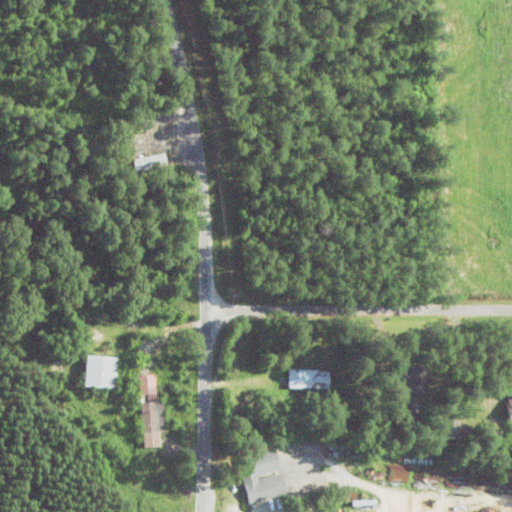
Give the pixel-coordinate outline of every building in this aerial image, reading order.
[(151,167),(149,153),(116,158),(119,172),(151,167)] [(142,336),(131,336),(131,357),(142,357),(142,336)] [(78,387),(112,389),(113,358),(80,356),(78,387)] [(283,389),(323,389),(323,371),(283,371),(283,389)] [(380,387),(397,387),(397,394),(419,394),(419,371),(380,371),(380,387)] [(158,431),(157,401),(150,401),(149,374),(132,375),(135,447),(152,447),(152,431),(158,431)] [(511,427),(511,424),(509,394),(490,396),(494,429),(511,427)] [(236,471),(243,504),(282,496),(278,475),(253,479),(251,468),(236,471)]
